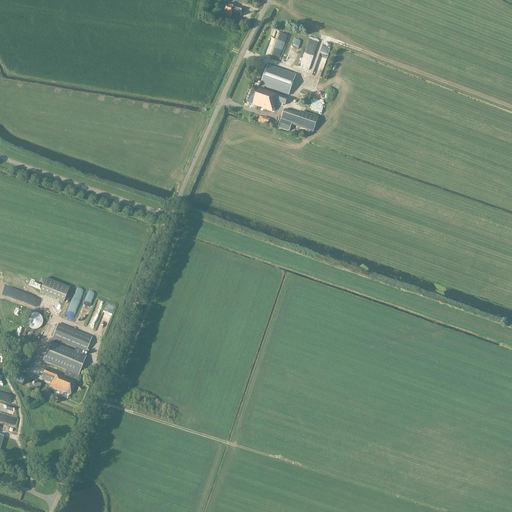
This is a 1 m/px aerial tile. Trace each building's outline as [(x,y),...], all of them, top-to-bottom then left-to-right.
[(242,8),(240,7),(227,4),(224,16),(230,18),(232,12),(236,13),(236,12),(241,13),(242,8)] [(280,60),(287,34),(280,32),(273,58),(280,60)] [(313,59),(319,39),(309,36),(303,56),(302,55),(298,68),(308,71),(312,59),(313,59)] [(294,38),(287,60),(294,62),(301,40),(294,38)] [(318,64),(323,65),(328,47),(321,45),(315,66),(317,66),(318,64)] [(295,76),(267,66),(260,86),(259,89),(252,86),(246,103),(272,112),(273,108),(274,108),(276,102),(285,105),(287,98),(264,90),(265,87),(288,96),(295,76)] [(283,111),(282,116),(278,128),(289,131),(291,124),(313,132),(318,118),(301,112),(299,116),(283,111)] [(69,288),(45,279),(40,293),(64,302),(69,288)] [(86,290),(79,287),(68,316),(76,319),(86,290)] [(20,297),(22,291),(12,288),(10,294),(20,297)] [(90,290),(80,319),(87,322),(97,293),(90,290)] [(108,313),(111,315),(116,306),(110,302),(107,307),(110,309),(108,313)] [(35,313),(34,313),(33,313),(32,313),(30,314),(28,316),(27,318),(26,320),(26,321),(26,323),(27,325),(28,327),(29,328),(30,329),(32,329),(33,330),(35,330),(37,329),(38,329),(39,328),(40,328),(42,326),(43,323),(43,322),(43,321),(43,319),(42,318),(41,316),(40,315),(39,314),(37,313),(36,313),(35,313)] [(85,353),(91,338),(58,324),(52,339),(43,361),(74,374),(72,379),(59,374),(60,371),(52,368),(51,371),(46,369),(41,379),(52,383),(50,386),(70,395),(76,381),(86,357),(53,344),(55,340),(85,353)] [(15,361),(29,366),(32,357),(18,352),(15,361)] [(25,378),(18,375),(15,383),(22,385),(25,378)] [(42,383),(36,381),(33,388),(38,391),(42,383)] [(0,410),(0,415),(12,420),(13,414),(0,410)]
